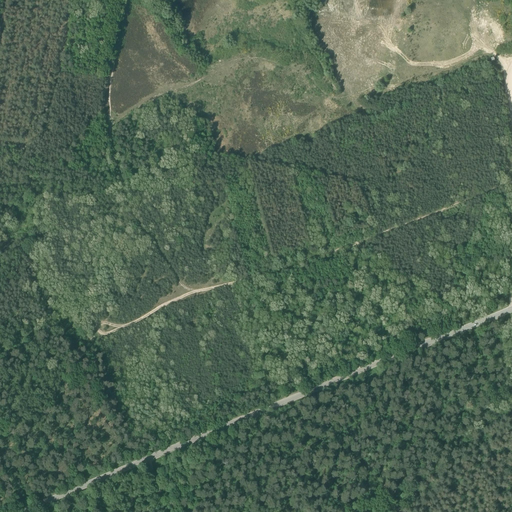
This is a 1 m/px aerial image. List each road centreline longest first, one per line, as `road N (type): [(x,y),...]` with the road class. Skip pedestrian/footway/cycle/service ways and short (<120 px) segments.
road 1 (unclassified): [(30,511),(511,310)]
road 2 (track): [(194,293),(314,260),(511,182)]
